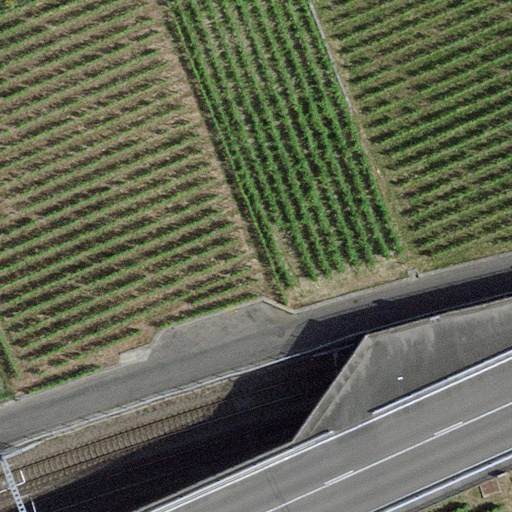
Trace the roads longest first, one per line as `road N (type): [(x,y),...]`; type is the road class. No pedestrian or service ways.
road 1 (unclassified): [(0,433),(511,289)]
road 2 (primary): [(266,511),(511,401)]
